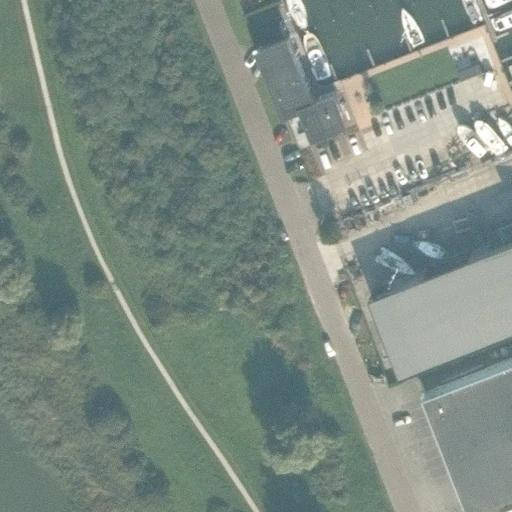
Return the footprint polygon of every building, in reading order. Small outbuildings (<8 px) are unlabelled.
[(303,105),(314,134),(348,120),(336,90),(314,99),(289,35),(259,47),(285,112),(303,105)] [(487,135),(505,127),(497,109),(479,117),(487,135)] [(511,235),(371,290),(402,369),(511,327),(511,235)] [(511,358),(425,392),(472,511),(484,511),(511,501),(511,358)] [(511,511),(511,501),(484,511),(511,511)]
